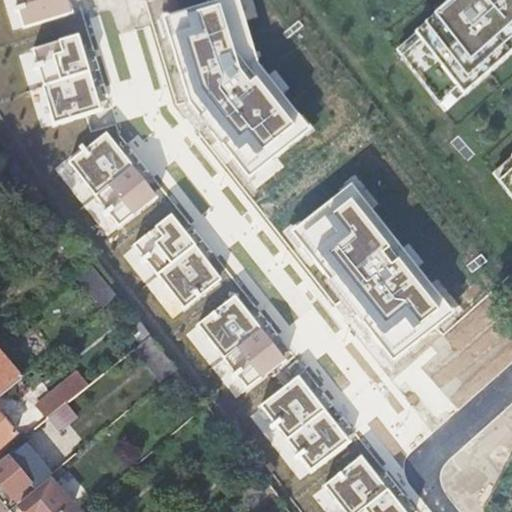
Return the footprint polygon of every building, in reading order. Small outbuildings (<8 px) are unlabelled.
[(66,0),(15,0),(24,27),(71,13),(66,0)] [(238,0),(226,0),(164,18),(189,104),(249,178),(309,130),(258,66),(238,0)] [(448,108),(511,52),(511,0),(447,0),(448,0),(395,46),(448,108)] [(79,37),(35,49),(56,124),(100,111),(79,37)] [(156,200),(106,135),(69,164),(119,229),(156,200)] [(31,184),(4,150),(0,152),(0,160),(22,189),(31,184)] [(511,151),(491,170),(511,193),(511,151)] [(453,313),(352,186),(293,233),(393,360),(453,313)] [(221,281),(172,217),(136,245),(185,308),(221,281)] [(93,263),(78,276),(102,305),(117,292),(93,263)] [(284,362),(235,299),(199,327),(248,389),(284,362)] [(176,369),(150,335),(134,348),(161,382),(176,369)] [(11,369),(0,356),(0,396),(20,380),(12,371),(13,370),(12,368),(11,369)] [(348,444),(298,379),(262,406),(311,471),(348,444)] [(35,406),(46,418),(64,401),(54,390),(35,406)] [(0,418),(0,446),(14,434),(0,418)] [(23,498),(36,487),(26,473),(28,470),(24,466),(33,458),(24,446),(0,465),(0,486),(10,498),(19,491),(23,498)] [(402,511),(361,459),(325,487),(344,511),(402,511)] [(48,481),(17,507),(21,511),(63,511),(70,507),(48,481)]
